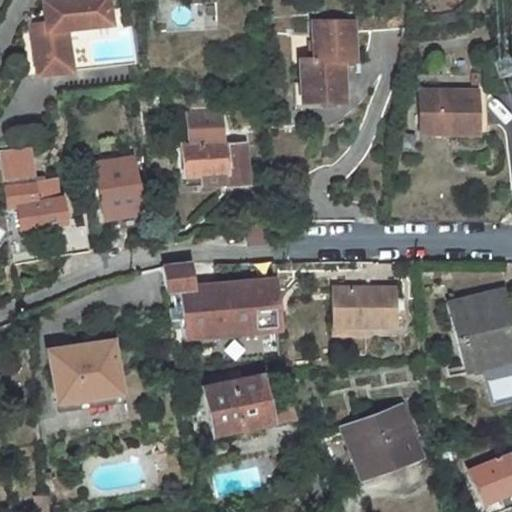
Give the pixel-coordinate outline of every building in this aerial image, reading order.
[(132,61),(125,11),(105,12),(102,0),(37,0),(40,20),(25,21),(32,73),(132,61)] [(339,93),(337,52),(349,51),(346,15),(309,16),(311,53),(300,53),(303,94),(339,93)] [(496,43),(511,36),(511,35),(507,23),(491,29),(496,43)] [(412,130),(478,130),(478,108),(470,109),(469,87),(413,88),(412,130)] [(179,141),(181,173),(224,171),(225,183),(246,181),(243,142),(224,143),(224,138),(221,138),(218,106),(184,108),(187,140),(179,141)] [(53,200),(52,191),(45,191),(45,185),(43,185),(42,181),(27,182),(23,147),(0,149),(0,187),(3,188),(6,207),(1,208),(4,231),(49,225),(60,223),(57,200),(53,200)] [(89,165),(97,217),(132,212),(125,161),(89,165)] [(242,227),(243,242),(269,239),(269,232),(268,224),(242,227)] [(7,254),(52,246),(49,225),(4,231),(7,254)] [(62,236),(65,265),(82,263),(78,234),(62,236)] [(274,281),(193,286),(190,264),(163,266),(166,291),(179,290),(184,337),(278,331),(274,281)] [(333,326),(363,327),(394,327),(394,288),(332,288),(333,326)] [(509,326),(500,290),(445,302),(458,365),(505,355),(499,329),(509,326)] [(499,329),(505,355),(511,354),(511,339),(509,326),(499,329)] [(111,345),(49,355),(57,405),(119,396),(111,345)] [(266,404),(260,377),(238,380),(237,372),(218,375),(220,383),(202,387),(211,435),(226,433),(227,438),(262,432),(261,427),(271,425),(266,404)] [(271,425),(300,420),(292,400),(266,404),(271,425)] [(397,405),(340,428),(358,476),(416,453),(397,405)] [(511,490),(511,465),(507,455),(500,458),(497,451),(470,462),(473,468),(467,471),(480,503),(511,490)] [(463,465),(465,464),(462,457),(453,461),(459,478),(465,475),(463,465)] [(36,507),(48,506),(46,495),(35,496),(36,507)]
